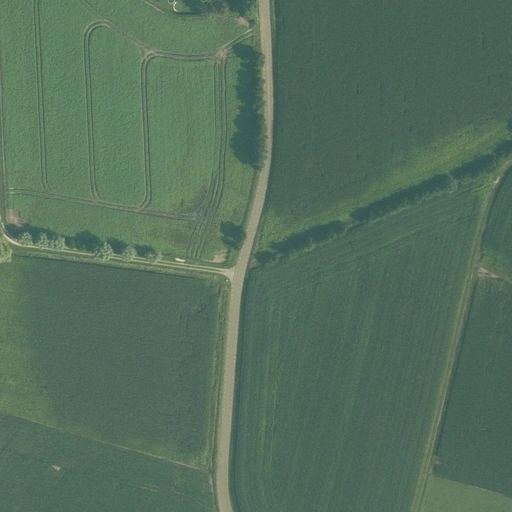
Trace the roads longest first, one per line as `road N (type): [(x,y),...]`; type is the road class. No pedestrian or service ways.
road 1 (tertiary): [(225,511),(235,297),(267,150),(263,0)]
road 2 (track): [(416,511),(495,183),(511,158)]
